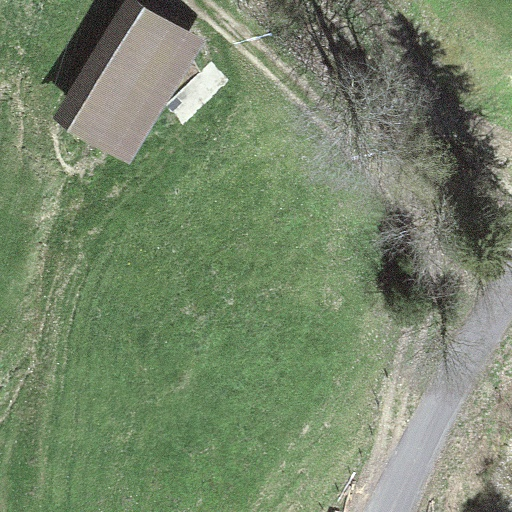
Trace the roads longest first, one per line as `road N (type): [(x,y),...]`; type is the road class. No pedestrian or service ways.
road 1 (track): [(339,511),(348,465),(398,358),(418,268),(401,191),(165,0)]
road 2 (unclassified): [(392,511),(463,359),(511,285)]
